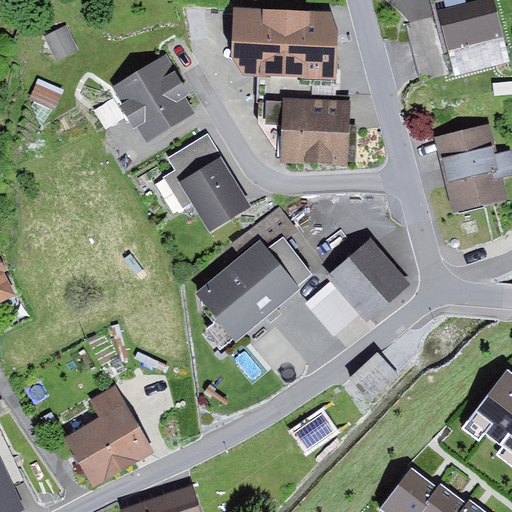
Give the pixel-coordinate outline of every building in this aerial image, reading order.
[(494,1),(429,18),(430,19),(444,77),(447,84),(511,67),(494,1)] [(332,17),(233,14),(232,67),(243,82),(337,86),(340,38),(332,17)] [(444,77),(430,19),(405,25),(419,83),(444,77)] [(67,28),(44,38),(55,63),(78,53),(67,28)] [(168,60),(116,90),(127,109),(120,113),(134,136),(139,133),(148,148),(197,119),(188,103),(192,101),(168,60)] [(39,82),(30,102),(55,113),(64,93),(39,82)] [(511,84),(494,86),(495,99),(511,97),(511,84)] [(352,106),(284,103),(283,106),(266,106),(265,131),(283,132),(281,170),(349,173),(352,106)] [(490,128),(434,141),(453,218),(511,204),(505,182),(511,178),(511,153),(497,157),(490,128)] [(208,139),(170,162),(176,173),(163,181),(183,214),(191,210),(209,240),(253,214),(208,139)] [(234,248),(243,259),(261,245),(269,254),(284,242),(285,244),(298,234),(280,212),(234,248)] [(284,242),(269,254),(298,291),(313,279),(285,244),(284,242)] [(371,243),(328,282),(331,285),(361,318),(369,327),(411,288),(371,243)] [(243,259),(194,300),(217,328),(208,335),(222,353),(232,344),(236,346),(301,294),(298,291),(269,254),(261,245),(243,259)] [(0,268),(0,306),(16,298),(0,268)] [(361,318),(331,285),(305,307),(335,341),(361,318)] [(378,357),(350,386),(370,406),(399,377),(378,357)] [(511,373),(507,370),(456,437),(477,452),(487,439),(511,457),(511,373)] [(101,422),(64,443),(93,493),(156,457),(117,389),(91,404),(101,422)] [(48,416),(41,420),(48,434),(55,430),(48,416)] [(321,418),(296,436),(308,453),(334,435),(321,418)] [(0,464),(13,492),(25,486),(0,432),(0,464)] [(0,511),(22,511),(13,492),(0,464),(0,511)] [(418,511),(438,485),(412,466),(378,511),(418,511)] [(441,482),(438,485),(418,511),(461,511),(469,502),(441,482)] [(198,511),(193,493),(130,511),(198,511)] [(488,511),(471,499),(469,502),(461,511),(488,511)]
